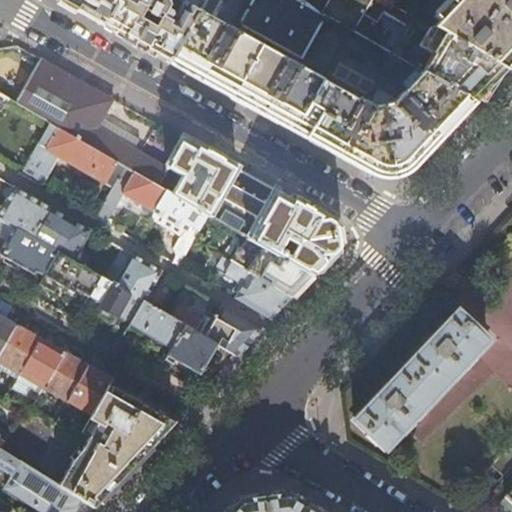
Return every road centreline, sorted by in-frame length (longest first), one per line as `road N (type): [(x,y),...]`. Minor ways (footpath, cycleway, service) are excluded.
road 1 (residential): [(0,2),(415,235)]
road 2 (residential): [(239,423),(415,235)]
road 3 (residential): [(389,511),(239,423)]
road 4 (residential): [(415,235),(511,131)]
road 5 (residential): [(157,511),(239,423)]
